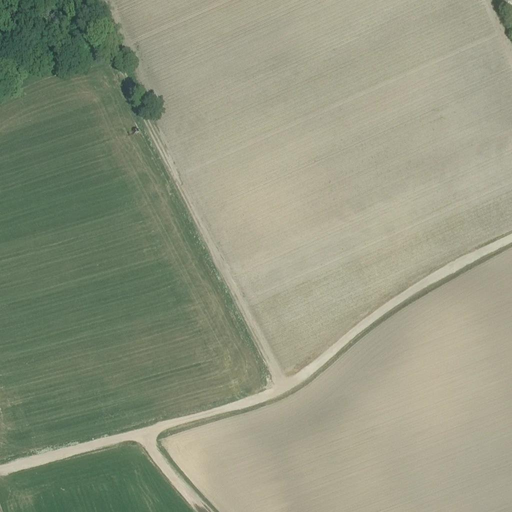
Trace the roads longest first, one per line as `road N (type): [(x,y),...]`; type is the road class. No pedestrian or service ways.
road 1 (track): [(286,390),(87,0)]
road 2 (track): [(135,436),(286,390),(411,287)]
road 3 (track): [(0,470),(135,436)]
